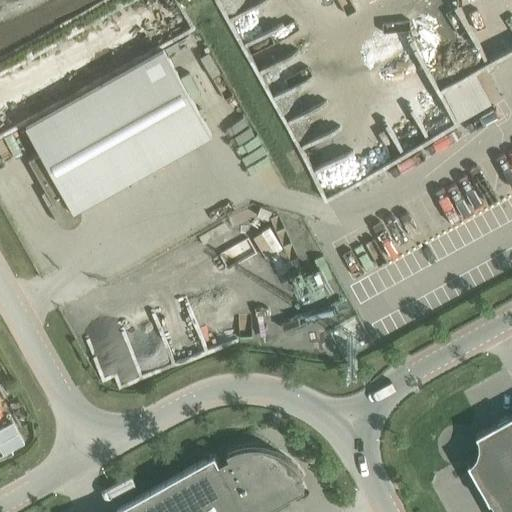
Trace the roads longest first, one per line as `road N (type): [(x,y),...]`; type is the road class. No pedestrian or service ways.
road 1 (unclassified): [(343,433),(307,405),(246,388),(187,403),(96,453)]
road 2 (unclassified): [(343,433),(412,373),(511,317)]
road 3 (unclassified): [(96,453),(0,280)]
road 4 (unknown): [(0,42),(37,42),(122,0)]
